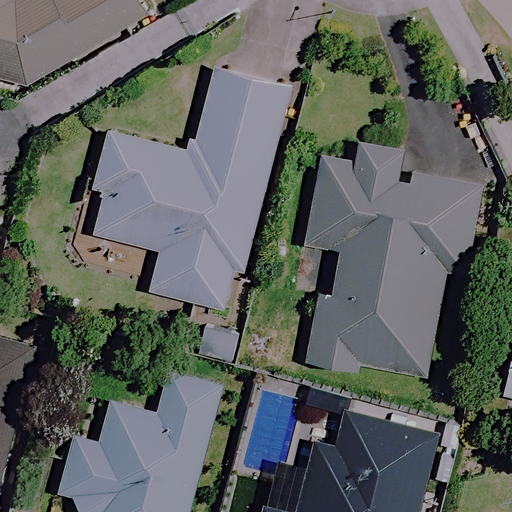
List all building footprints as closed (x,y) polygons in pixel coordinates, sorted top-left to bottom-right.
[(0,0),(0,81),(23,87),(143,15),(133,0),(0,0)] [(287,90),(212,71),(192,153),(107,131),(93,189),(107,193),(96,235),(159,251),(149,291),(222,310),(233,265),(243,268),(287,90)] [(357,143),(354,161),(321,155),(304,245),(336,251),(329,286),(319,284),(303,368),(356,377),(359,363),(432,377),(451,273),(465,276),(482,185),(399,169),(402,151),(357,143)] [(0,486),(30,338),(0,332),(0,486)] [(97,440),(73,434),(60,487),(73,492),(82,511),(190,511),(222,388),(167,374),(156,416),(107,403),(97,440)] [(263,511),(417,511),(438,435),(343,410),(334,443),(314,438),(294,511),(281,511),(264,508),(263,511)]
